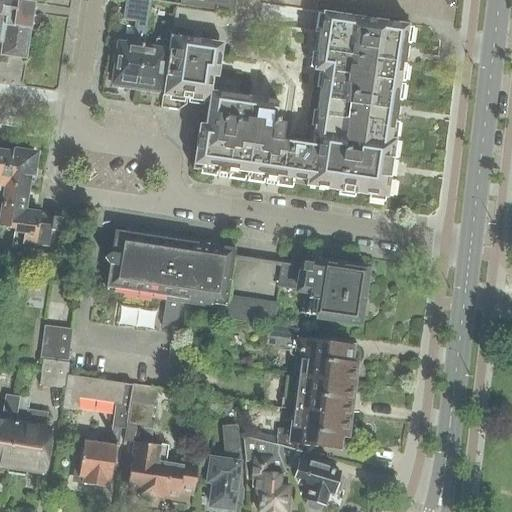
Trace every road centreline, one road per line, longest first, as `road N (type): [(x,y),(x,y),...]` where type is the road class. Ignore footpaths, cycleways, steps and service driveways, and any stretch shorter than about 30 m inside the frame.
road 1 (residential): [(469,250),(176,198),(162,155),(71,137),(74,117)]
road 2 (secondary): [(469,250),(498,0)]
road 3 (secondary): [(447,442),(463,301)]
